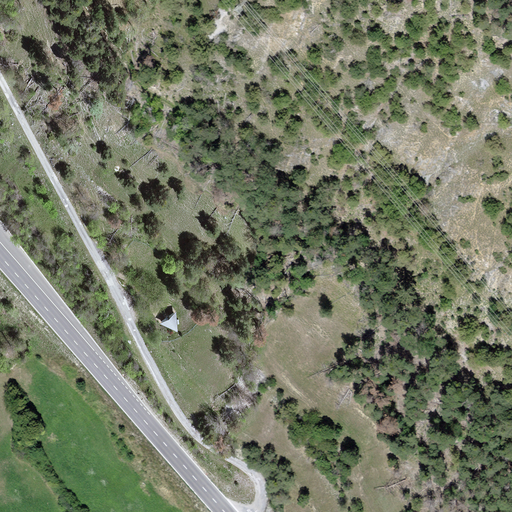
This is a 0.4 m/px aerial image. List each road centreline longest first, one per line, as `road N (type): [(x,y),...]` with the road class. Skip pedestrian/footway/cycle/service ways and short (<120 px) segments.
road 1 (unclassified): [(255,511),(258,479),(181,418),(0,77)]
road 2 (secondary): [(0,255),(224,511)]
